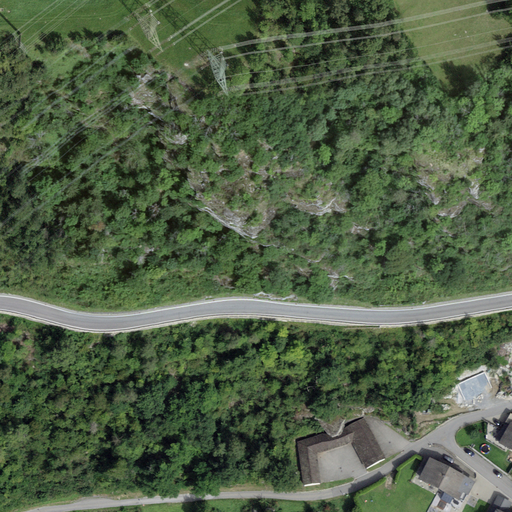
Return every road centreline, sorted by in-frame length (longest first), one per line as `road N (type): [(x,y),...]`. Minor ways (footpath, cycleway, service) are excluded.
road 1 (tertiary): [(511,300),(393,317),(233,307),(107,323),(0,304)]
road 2 (track): [(68,511),(192,496),(285,497)]
road 3 (residential): [(285,497),(358,488),(440,433)]
